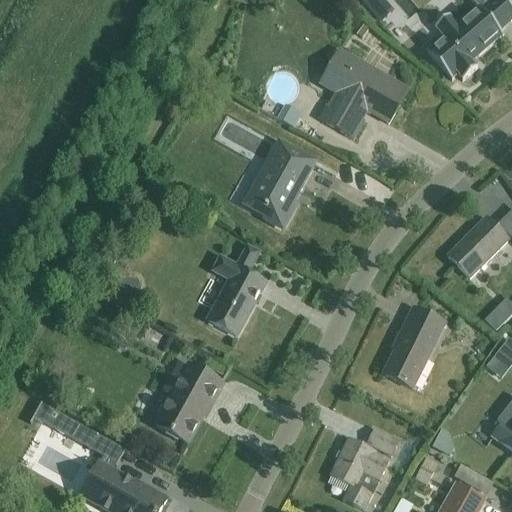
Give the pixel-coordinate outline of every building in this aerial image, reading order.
[(363,0),(363,1),(369,9),(375,4),(379,0),(363,0)] [(505,4),(501,0),(468,0),(478,11),(428,54),(427,53),(426,54),(451,83),(453,82),(452,81),(457,76),(462,81),(461,82),(462,84),(477,70),(476,69),(475,70),(471,65),(471,64),(470,62),(477,57),(478,58),(501,38),(502,39),(504,38),(487,19),(503,4),(504,5),(505,4)] [(389,126),(407,93),(339,53),(325,77),(341,86),(321,122),(353,140),(368,114),(389,126)] [(279,123),(292,131),(299,120),(285,112),(279,123)] [(293,203),(314,165),(279,146),(257,186),(262,189),(253,205),(269,213),(265,221),(282,230),(296,205),(293,203)] [(470,281),(508,242),(486,221),(448,259),(470,281)] [(265,285),(246,275),(257,256),(247,250),(237,270),(220,261),(214,273),(230,282),(208,323),(236,338),(265,285)] [(412,391),(444,327),(412,311),(399,337),(403,339),(384,377),(412,391)] [(496,313),(485,324),(496,334),(506,323),(496,313)] [(154,325),(148,343),(166,350),(172,331),(154,325)] [(511,346),(508,343),(498,356),(511,366),(511,365),(511,346)] [(162,394),(172,400),(155,429),(186,446),(208,407),(210,408),(221,388),(188,370),(186,373),(177,367),(162,394)] [(503,426),(492,439),(511,454),(511,402),(497,422),(503,426)] [(41,406),(33,420),(41,424),(49,411),(41,406)] [(64,419),(57,433),(103,459),(98,467),(81,499),(104,511),(160,511),(165,504),(112,475),(124,453),(64,419)] [(391,459),(399,444),(375,433),(368,447),(391,459)] [(362,511),(365,511),(390,462),(348,442),(330,478),(350,488),(343,502),(362,511)] [(437,467),(427,462),(417,482),(426,487),(437,467)] [(479,511),(485,504),(481,501),(456,488),(442,511),(479,511)] [(402,503),(396,511),(411,511),(413,509),(402,503)]
